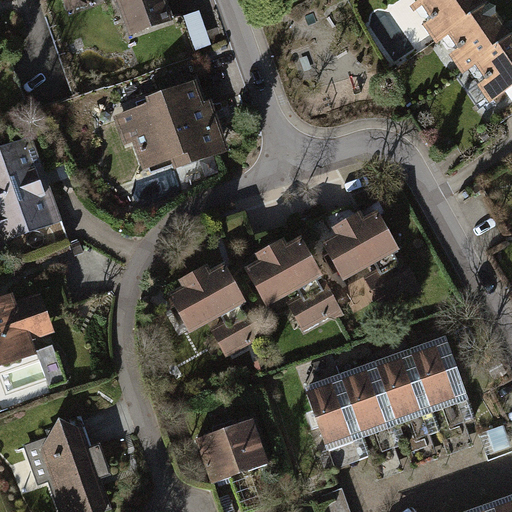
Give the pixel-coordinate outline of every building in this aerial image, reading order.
[(165,0),(64,0),(68,12),(103,0),(111,0),(125,39),(174,23),(165,0)] [(479,0),(418,0),(398,13),(417,42),(427,35),(452,72),(466,63),(491,99),(511,84),(511,34),(510,35),(489,5),(485,8),(479,0)] [(189,87),(124,112),(150,180),(216,154),(189,87)] [(33,140),(0,152),(0,248),(65,224),(33,140)] [(375,213),(319,241),(339,280),(394,252),(375,213)] [(296,239),(240,266),(259,307),(316,280),(296,239)] [(225,265),(164,295),(185,338),(246,308),(225,265)] [(412,265),(369,283),(379,308),(422,290),(412,265)] [(300,330),(343,314),(335,291),(291,307),(300,330)] [(12,296),(0,299),(0,365),(28,357),(24,344),(55,335),(43,297),(15,305),(12,296)] [(442,338),(298,394),(322,457),(466,401),(442,338)] [(252,422),(198,441),(214,487),(269,469),(252,422)] [(110,511),(79,426),(37,441),(62,511),(110,511)] [(511,511),(511,502),(483,511),(511,511)]
